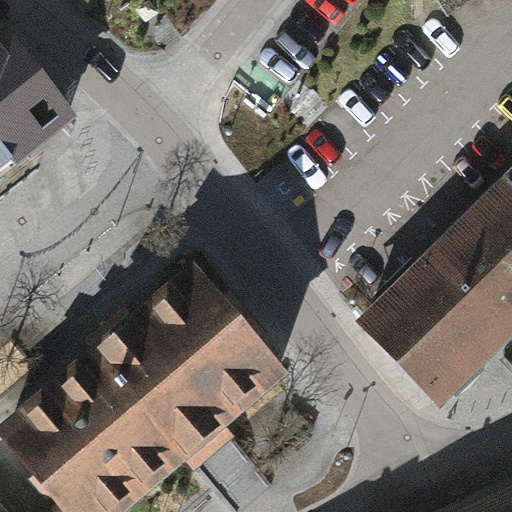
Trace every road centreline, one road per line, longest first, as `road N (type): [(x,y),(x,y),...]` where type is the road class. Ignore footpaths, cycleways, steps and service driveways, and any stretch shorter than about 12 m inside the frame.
road 1 (residential): [(158,126),(377,420),(413,491)]
road 2 (residential): [(158,126),(128,183),(0,293)]
road 3 (residential): [(24,0),(158,126)]
road 4 (residential): [(259,0),(158,126)]
